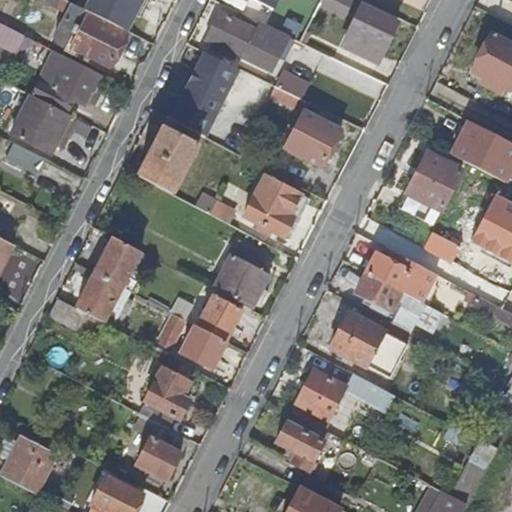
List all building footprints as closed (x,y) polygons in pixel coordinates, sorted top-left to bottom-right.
[(234,0),(255,0),(276,10),(281,0),(228,0),(233,2),(234,0)] [(335,14),(342,0),(322,0),(320,6),(335,14)] [(398,22),(366,8),(353,33),(370,42),(367,50),(381,57),(398,22)] [(126,36),(89,17),(72,51),(109,70),(126,36)] [(260,34),(225,18),(211,46),(246,63),(260,34)] [(0,38),(20,48),(25,39),(0,26),(0,38)] [(511,85),(511,45),(492,36),(473,72),(484,78),(481,85),(500,95),(503,89),(509,92),(511,85)] [(205,138),(240,70),(205,53),(171,120),(204,138),(205,138)] [(71,100),(82,105),(88,92),(92,94),(94,92),(99,81),(82,73),(84,69),(66,60),(43,104),(63,115),(71,100)] [(284,74),(282,89),(307,92),(309,76),(284,74)] [(275,87),(271,94),(301,109),(304,101),(275,87)] [(88,92),(82,105),(89,108),(91,104),(97,107),(102,96),(94,92),(92,94),(88,92)] [(53,158),(57,151),(64,138),(66,139),(75,123),(34,103),(15,138),(53,158)] [(342,129),(305,111),(288,144),(306,154),(304,160),(322,170),(342,129)] [(171,120),(170,120),(140,179),(174,197),(204,138),(171,120)] [(64,138),(57,151),(67,155),(82,126),(75,123),(66,139),(64,138)] [(511,146),(469,125),(452,157),(505,184),(511,170),(511,146)] [(39,177),(47,163),(18,148),(11,162),(39,177)] [(461,175),(428,157),(407,195),(440,214),(461,175)] [(298,202),(264,184),(250,211),(290,232),(300,211),(294,208),(298,202)] [(211,216),(230,226),(237,212),(217,202),(211,216)] [(392,231),(383,247),(395,254),(408,261),(417,245),(392,231)] [(142,253),(115,239),(97,275),(124,289),(142,253)] [(0,270),(12,247),(0,241),(0,270)] [(239,242),(214,290),(255,311),(272,277),(260,270),(266,256),(239,242)] [(408,261),(395,254),(390,263),(378,257),(367,277),(422,305),(437,276),(408,261)] [(124,289),(97,275),(79,310),(89,315),(106,324),(124,289)] [(437,276),(422,305),(426,308),(442,279),(437,276)] [(422,320),(428,309),(426,308),(422,305),(367,277),(358,294),(392,312),(396,306),(422,320)] [(243,313),(213,298),(203,320),(231,335),(243,313)] [(79,310),(58,299),(49,316),(81,331),(89,315),(79,310)] [(173,314),(185,320),(192,305),(180,299),(173,314)] [(511,331),(511,328),(511,316),(483,301),(477,312),(511,331)] [(173,314),(162,336),(174,342),(185,320),(173,314)] [(414,352),(421,339),(392,324),(387,335),(349,315),(331,348),(390,381),(408,350),(414,352)] [(213,370),(227,343),(196,327),(182,355),(213,370)] [(170,350),(174,342),(162,336),(158,344),(170,350)] [(182,365),(170,358),(146,404),(180,422),(191,401),(169,389),(182,365)] [(297,406),(322,419),(333,425),(351,390),(316,371),(297,406)] [(511,395),(492,432),(504,439),(511,425),(511,395)] [(317,428),(322,419),(297,406),(292,415),(305,422),(317,428)] [(317,428),(305,422),(301,431),(287,424),(276,445),(296,457),(291,467),(308,476),(323,447),(339,456),(346,443),(317,428)] [(166,483),(190,440),(159,424),(137,466),(166,483)] [(24,438),(4,478),(37,495),(58,456),(24,438)] [(474,495),(498,446),(481,438),(457,486),(474,495)] [(135,511),(144,496),(108,477),(93,507),(102,511),(135,511)] [(464,511),(467,508),(428,487),(420,502),(423,504),(418,511),(464,511)] [(339,511),(340,511),(303,492),(292,511),(339,511)]
